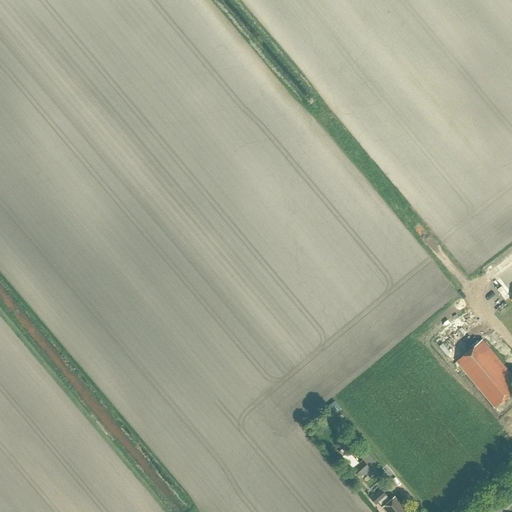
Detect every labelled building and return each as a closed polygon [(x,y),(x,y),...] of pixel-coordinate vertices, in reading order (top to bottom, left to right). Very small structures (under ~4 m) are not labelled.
[(511,291),(508,284),(503,287),(509,299),(511,297),(511,291)] [(457,361),(495,407),(511,393),(511,373),(483,339),(457,361)] [(362,455),(372,465),(377,461),(367,450),(362,455)] [(358,462),(353,456),(346,461),(359,477),(371,467),(363,458),(358,462)] [(375,504),(380,500),(384,504),(381,507),(385,511),(405,511),(407,511),(394,496),(389,500),(385,496),(386,495),(381,489),(370,498),(375,504)]
